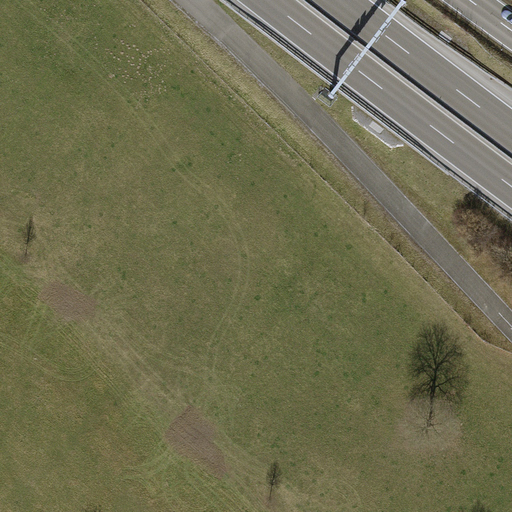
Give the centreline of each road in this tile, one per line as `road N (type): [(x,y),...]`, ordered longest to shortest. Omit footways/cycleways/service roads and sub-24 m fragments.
road 1 (unclassified): [(194,0),(511,325)]
road 2 (motorway): [(268,0),(511,186)]
road 3 (motorway): [(511,130),(342,0)]
